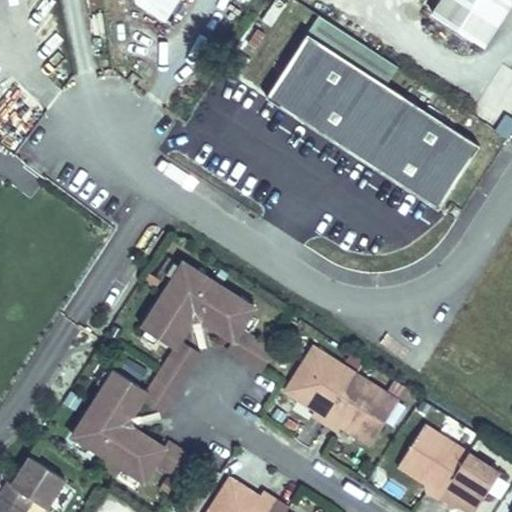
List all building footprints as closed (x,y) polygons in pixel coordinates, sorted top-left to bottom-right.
[(164,20),(177,0),(138,0),(139,4),(164,20)] [(485,52),(511,9),(511,0),(440,0),(430,17),(485,52)] [(396,66),(319,16),(308,34),(385,83),(396,66)] [(480,145),(308,34),(267,98),(439,209),(480,145)] [(508,139),(511,133),(511,122),(504,118),(496,131),(508,139)] [(256,307),(184,261),(142,327),(175,348),(175,349),(181,340),(192,322),(189,309),(198,307),(201,320),(234,341),(242,328),(256,307)] [(201,320),(198,307),(189,309),(192,322),(201,320)] [(274,348),(242,328),(234,341),(228,350),(260,370),(274,348)] [(163,412),(201,354),(181,340),(175,349),(175,348),(148,390),(149,391),(143,400),(163,412)] [(399,400),(314,345),(285,390),(315,409),(312,415),(337,431),(340,426),(370,445),(399,400)] [(132,417),(143,400),(149,391),(148,390),(115,369),(73,435),(145,481),(156,463),(166,447),(134,426),(121,429),(119,420),(132,417)] [(134,426),(132,417),(119,420),(121,429),(134,426)] [(474,511),(500,472),(425,424),(398,465),(430,486),(427,491),(452,507),(455,502),(471,511),(474,511)] [(188,483),(201,461),(170,441),(166,447),(156,463),(188,483)] [(24,511),(33,499),(46,508),(65,479),(31,456),(23,468),(17,477),(14,474),(0,495),(0,511),(24,511)] [(17,477),(23,468),(20,465),(14,474),(17,477)] [(285,511),(289,507),(263,490),(260,496),(230,477),(207,511),(285,511)]
